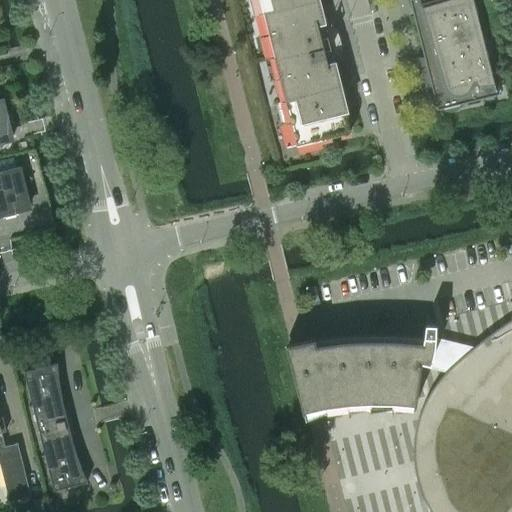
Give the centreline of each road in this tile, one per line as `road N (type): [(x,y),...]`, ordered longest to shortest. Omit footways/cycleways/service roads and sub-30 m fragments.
road 1 (residential): [(122,250),(401,184)]
road 2 (tertiary): [(186,511),(122,250)]
road 3 (tertiary): [(122,250),(58,0)]
road 4 (residential): [(310,315),(511,263)]
road 5 (residential): [(401,184),(356,0)]
road 6 (residential): [(5,278),(122,250)]
